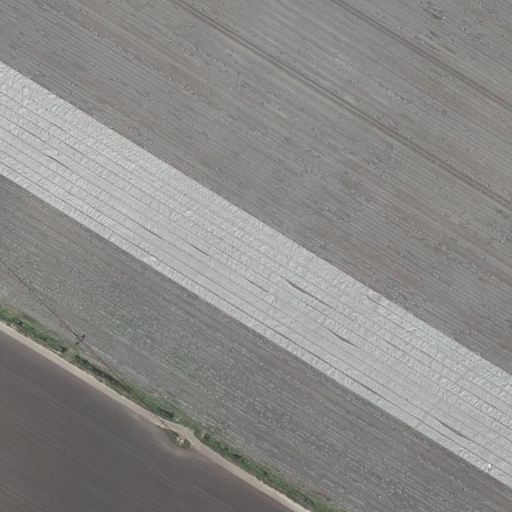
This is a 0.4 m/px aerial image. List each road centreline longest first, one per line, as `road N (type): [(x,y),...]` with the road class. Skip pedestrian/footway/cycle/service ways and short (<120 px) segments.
road 1 (track): [(149,511),(182,461),(205,399),(475,0)]
road 2 (track): [(301,511),(0,326)]
